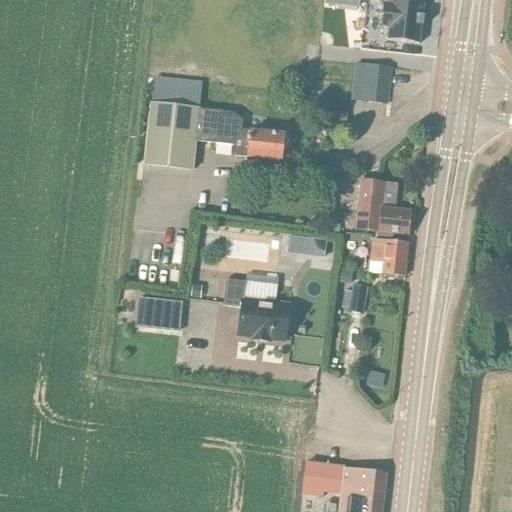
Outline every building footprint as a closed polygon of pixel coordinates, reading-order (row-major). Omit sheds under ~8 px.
[(326,0),(326,5),(356,8),(357,0),(326,0)] [(382,4),(379,30),(387,30),(385,42),(419,46),(423,6),(390,2),(390,5),(382,4)] [(388,105),(391,69),(365,67),(365,70),(354,69),(351,97),(362,98),(361,103),(388,105)] [(150,105),(144,168),(193,173),(196,143),(233,146),(233,158),(246,159),(245,168),(261,169),(262,161),(282,163),(283,151),(285,150),(285,142),(284,140),(284,135),(248,131),(248,133),(242,132),(242,123),(232,114),(231,114),(200,110),(150,105)] [(345,131),(347,113),(326,111),(324,129),(345,131)] [(409,237),(411,212),(395,211),(397,186),(385,185),(359,182),(354,231),(377,233),(377,238),(394,240),(395,236),(409,237)] [(313,240),(311,258),(319,259),(324,259),(324,255),(326,242),(324,242),(313,240)] [(369,264),(368,275),(381,276),(404,279),(408,245),(371,241),(369,264)] [(350,286),(352,272),(338,269),(336,283),(350,286)] [(227,282),(224,308),(240,310),(236,337),(251,339),(251,341),(257,342),(257,340),(284,343),(286,331),(289,331),(290,320),(287,320),(288,307),(274,305),(277,280),(245,276),(245,284),(227,282)] [(199,300),(201,287),(191,286),(189,299),(199,300)] [(349,309),(348,314),(362,316),(367,289),(353,287),(351,293),(349,309)] [(181,304),(137,299),(134,330),(178,334),(181,304)] [(378,389),(381,375),(368,372),(365,387),(378,389)] [(305,465),(302,497),(319,499),(319,497),(322,498),(323,493),(340,495),(338,507),(337,511),(381,511),(386,474),(381,473),(342,469),(325,467),(305,465)]
